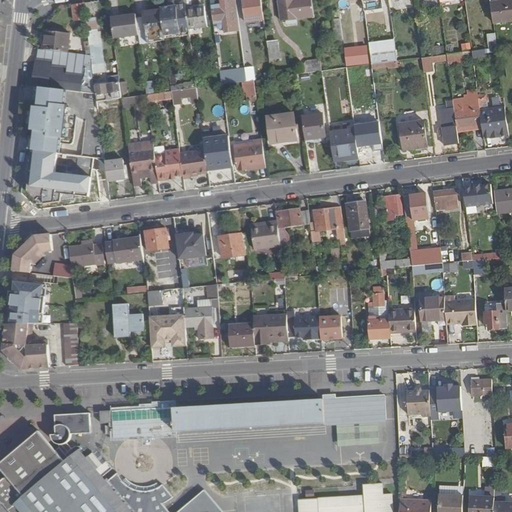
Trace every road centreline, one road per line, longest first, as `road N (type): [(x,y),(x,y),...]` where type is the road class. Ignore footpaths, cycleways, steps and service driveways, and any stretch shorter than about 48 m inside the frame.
road 1 (residential): [(511,160),(0,225)]
road 2 (residential): [(511,353),(0,384)]
road 3 (tertiary): [(22,0),(0,196)]
